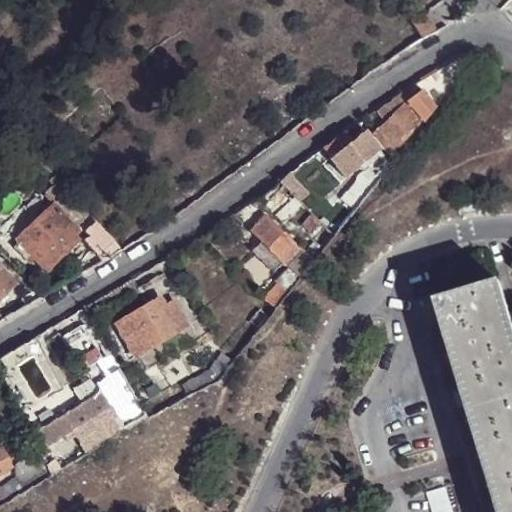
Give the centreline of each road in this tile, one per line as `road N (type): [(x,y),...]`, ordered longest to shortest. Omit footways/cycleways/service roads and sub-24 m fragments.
road 1 (residential): [(0,341),(164,246),(454,34),(476,29),(511,45)]
road 2 (residential): [(254,511),(348,309),(405,254),(465,232),(511,234)]
